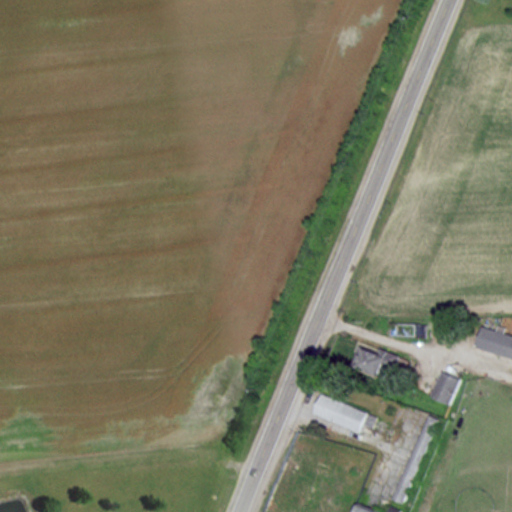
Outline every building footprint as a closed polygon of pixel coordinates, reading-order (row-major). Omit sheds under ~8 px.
[(477,346),(511,356),(511,332),(498,328),(498,330),(484,325),(477,346)] [(382,347),(379,352),(361,344),(353,363),(385,376),(388,368),(395,371),(402,355),(382,347)] [(432,395),(451,404),(462,378),(443,370),(432,395)] [(316,415),(363,430),(369,409),(322,394),(316,415)] [(404,502),(416,476),(405,471),(393,497),(404,502)] [(355,511),(383,511),(360,502),(355,511)]
